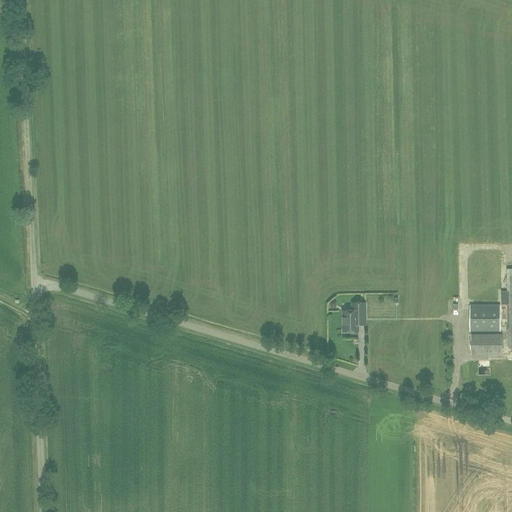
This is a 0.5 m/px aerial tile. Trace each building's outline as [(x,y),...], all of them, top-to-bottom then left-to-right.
[(508,331),(509,331),(509,348),(511,348),(511,268),(508,269),(508,292),(502,292),(502,305),(508,305),(508,331)] [(431,316),(441,316),(441,295),(432,294),(431,316)] [(358,311),(343,311),(343,332),(358,332),(358,317),(365,317),(365,303),(358,303),(358,311)] [(500,306),(470,306),(470,331),(500,331),(500,306)] [(471,335),(471,355),(502,355),(502,335),(471,335)]
